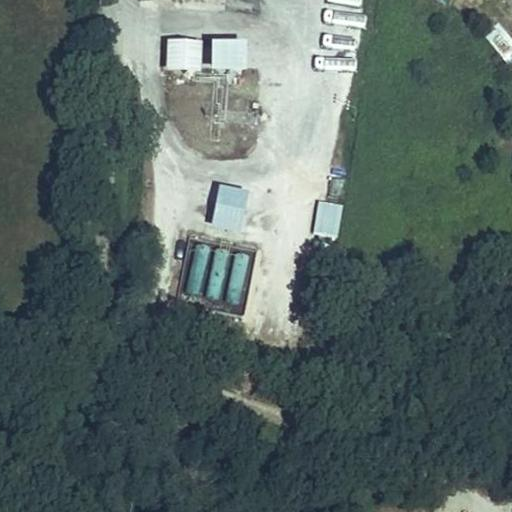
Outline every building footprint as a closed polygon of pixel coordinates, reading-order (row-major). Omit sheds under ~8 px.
[(329,20),(329,63),(360,63),(361,20),(329,20)] [(202,72),(202,40),(166,40),(166,72),(202,72)] [(212,40),(211,71),(257,72),(258,41),(212,40)] [(243,232),(249,191),(219,186),(212,228),(243,232)] [(313,235),(338,239),(343,205),(318,201),(313,235)]
